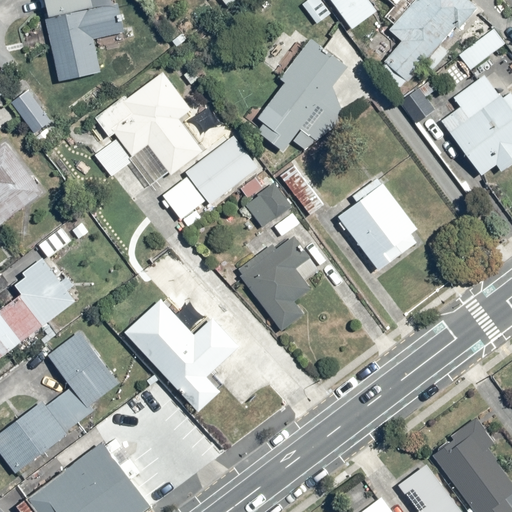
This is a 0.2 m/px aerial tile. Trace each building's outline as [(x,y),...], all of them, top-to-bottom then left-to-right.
[(47,0),(51,12),(45,13),(60,80),(104,72),(96,40),(125,33),(118,3),(96,9),(94,0),(47,0)] [(330,14),(321,0),(304,0),(302,2),(316,23),(330,14)] [(377,11),(368,0),(331,0),(353,29),(377,11)] [(481,8),(471,0),(416,0),(390,31),(403,42),(386,63),(411,82),(457,29),(461,32),(481,8)] [(504,43),(493,28),(459,54),(471,69),(504,43)] [(347,119),(334,86),(349,67),(312,39),(282,79),(287,83),(259,119),(265,124),(258,132),(286,152),(294,140),(307,150),(347,119)] [(205,152),(180,119),(193,110),(165,72),(129,99),(126,95),(97,118),(111,138),(117,134),(134,157),(149,145),(173,177),(205,152)] [(511,92),(504,98),(486,75),(455,97),(462,107),(444,119),(483,176),(498,166),(504,173),(511,166),(511,92)] [(438,108),(421,86),(401,102),(419,124),(438,108)] [(256,169),(231,136),(209,153),(185,171),(188,175),(162,194),(182,219),(207,200),(210,205),(256,169)] [(0,226),(46,192),(7,142),(0,146),(0,226)] [(294,163),(278,176),(307,213),(323,200),(294,163)] [(268,176),(260,183),(254,176),(239,188),(249,200),(245,204),(263,226),(278,215),(291,204),(268,176)] [(420,229),(379,178),(354,195),(360,202),(339,216),(382,270),(419,243),(412,235),(420,229)] [(295,236),(242,276),(284,331),(306,315),(296,302),(312,290),(298,269),(312,258),(295,236)] [(0,360),(76,301),(44,258),(12,282),(21,295),(0,311),(0,360)] [(162,299),(126,332),(200,413),(222,391),(208,378),(241,347),(214,319),(196,335),(162,299)] [(122,384),(82,331),(48,355),(73,387),(47,406),(44,401),(0,432),(0,449),(17,473),(99,413),(93,405),(122,384)] [(459,440),(437,454),(478,511),(511,511),(511,475),(492,449),(500,444),(481,417),(455,435),(459,440)] [(145,511),(160,501),(101,426),(19,490),(36,511),(145,511)] [(398,511),(387,495),(362,511),(468,511),(432,462),(402,483),(422,511),(420,511),(398,511)]
